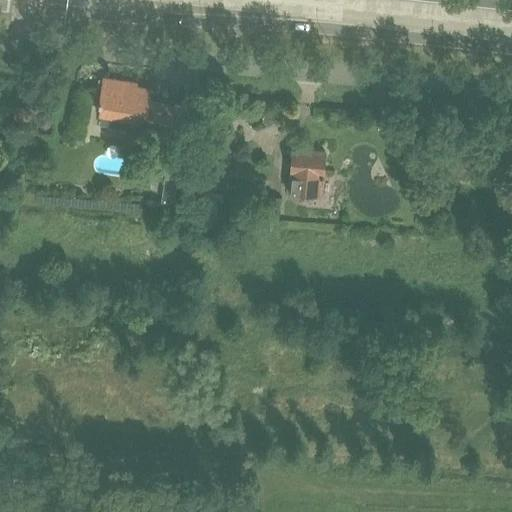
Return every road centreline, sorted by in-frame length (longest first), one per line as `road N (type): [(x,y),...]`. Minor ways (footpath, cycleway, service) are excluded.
road 1 (unclassified): [(42,48),(511,91)]
road 2 (primary): [(119,16),(511,48)]
